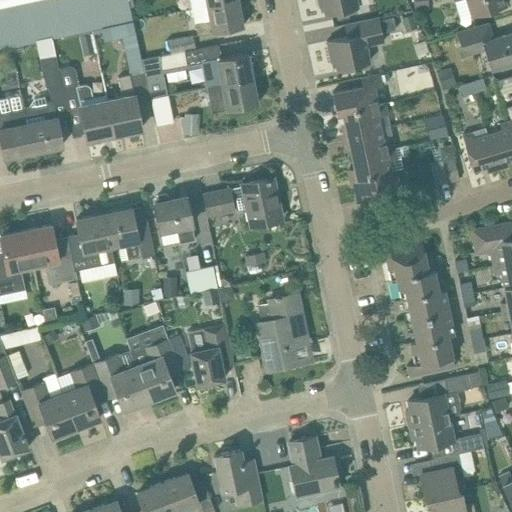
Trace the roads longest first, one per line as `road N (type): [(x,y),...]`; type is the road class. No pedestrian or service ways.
road 1 (residential): [(0,499),(183,426),(357,391)]
road 2 (residential): [(0,202),(305,136)]
road 3 (residential): [(325,220),(372,210),(410,223),(511,190)]
road 4 (residential): [(357,391),(325,220)]
road 5 (residential): [(305,136),(279,0)]
road 6 (residential): [(387,511),(357,391)]
